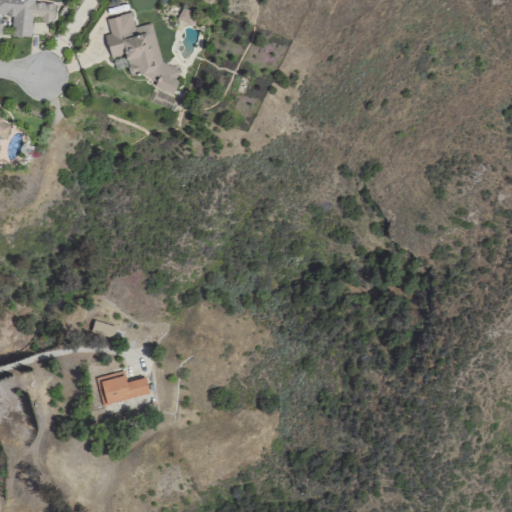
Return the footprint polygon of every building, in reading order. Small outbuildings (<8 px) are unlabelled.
[(0,0),(0,14),(11,15),(10,35),(29,36),(31,16),(40,16),(40,22),(52,23),(53,3),(33,2),(33,0),(0,0)] [(189,26),(195,14),(181,8),(176,19),(189,26)] [(150,22),(133,27),(129,12),(105,18),(108,28),(104,37),(109,57),(124,54),(129,74),(136,72),(153,80),(155,86),(171,94),(177,82),(175,77),(179,69),(160,61),(150,22)] [(0,117),(0,116),(0,141),(1,137),(4,138),(9,124),(0,121),(0,117)] [(115,326),(93,319),(89,330),(111,337),(115,326)] [(94,377),(101,404),(148,393),(144,376),(125,381),(122,370),(94,377)]
